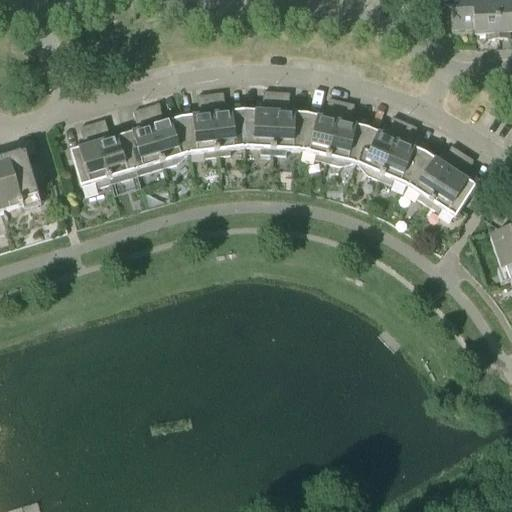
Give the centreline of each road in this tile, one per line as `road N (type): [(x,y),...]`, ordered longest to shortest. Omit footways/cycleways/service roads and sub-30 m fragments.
road 1 (residential): [(66,111),(166,84),(262,75),(334,82),(424,109)]
road 2 (residential): [(237,0),(389,17)]
